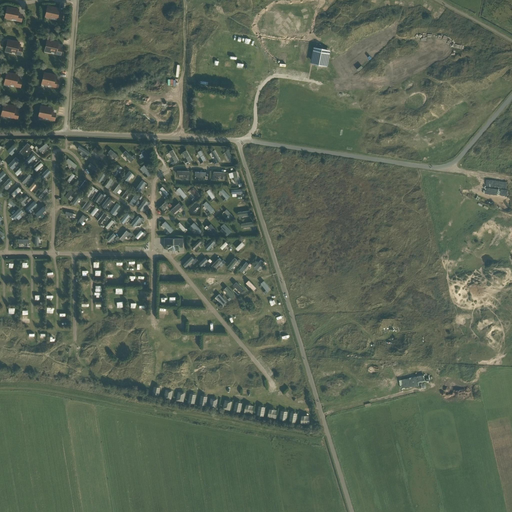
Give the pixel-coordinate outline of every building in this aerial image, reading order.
[(45,16),(45,17),(51,18),(61,21),(62,15),(58,14),(58,12),(59,9),(59,8),(51,7),(47,7),(45,16)] [(5,17),(4,18),(11,19),(21,22),(22,16),(17,15),(18,13),(18,10),(18,9),(10,8),(7,8),(6,10),(5,17)] [(44,50),(44,51),(50,53),(60,55),(62,49),(59,48),(59,47),(59,44),(58,44),(58,43),(58,42),(50,41),(47,40),(44,50)] [(5,50),(5,51),(11,53),(21,55),(22,49),(19,48),(20,47),(20,44),(19,44),(19,43),(11,41),(7,41),(5,50)] [(316,48),(313,63),(325,65),(328,50),(316,48)] [(340,56),(343,68),(352,66),(349,54),(340,56)] [(4,82),(4,84),(10,85),(20,87),(21,81),(18,81),(19,79),(19,77),(18,76),(18,75),(10,73),(10,74),(6,73),(4,82)] [(42,82),(41,84),(47,85),(57,88),(59,82),(56,81),(56,79),(57,77),(55,77),(55,76),(55,75),(47,73),(47,74),(44,73),(42,82)] [(17,119),(18,113),(15,112),(16,108),(15,108),(15,106),(7,105),(3,105),(1,114),(7,115),(7,117),(17,119)] [(52,109),(52,108),(44,106),(44,107),(40,106),(38,116),(44,117),(44,118),(54,121),(55,114),(52,114),(53,110),(52,109)] [(18,146),(14,143),(6,151),(10,155),(18,146)] [(30,146),(27,143),(19,152),(23,155),(30,146)] [(48,147),(45,143),(37,150),(40,153),(48,147)] [(105,155),(95,148),(92,151),(102,159),(105,155)] [(118,156),(110,150),(107,153),(115,159),(118,156)] [(151,160),(144,150),(141,153),(147,162),(151,160)] [(179,161),(172,150),(169,152),(174,161),(171,163),(173,165),(179,161)] [(134,160),(125,151),(122,154),(131,163),(134,160)] [(193,162),(186,151),(183,153),(188,162),(185,163),(187,166),(193,162)] [(206,161),(201,151),(197,153),(203,162),(206,161)] [(221,161),(215,151),(211,153),(217,164),(221,161)] [(228,151),(225,153),(231,164),(235,161),(228,151)] [(35,157),(32,154),(24,162),(27,165),(35,157)] [(19,161),(15,158),(8,166),(12,170),(15,167),(14,166),(19,161)] [(77,166),(68,159),(65,162),(75,169),(77,166)] [(43,165),(40,163),(33,170),(36,172),(43,165)] [(99,170),(90,164),(88,167),(97,173),(99,170)] [(151,174),(144,165),(140,168),(148,177),(151,174)] [(122,168),(118,166),(112,174),(116,177),(122,168)] [(24,169),(21,167),(14,174),(17,176),(24,169)] [(51,172),(47,169),(39,177),(42,181),(51,172)] [(189,171),(177,170),(177,174),(187,175),(187,179),(189,179),(189,171)] [(28,171),(19,180),(23,184),(32,174),(28,171)] [(133,174),(129,171),(122,180),(127,184),(130,181),(128,180),(133,174)] [(106,174),(102,172),(97,181),(100,183),(106,174)] [(114,180),(111,178),(105,187),(108,189),(114,180)] [(8,179),(2,186),(6,190),(9,187),(8,186),(12,182),(8,179)] [(35,181),(28,189),(31,191),(38,183),(35,181)] [(88,183),(84,181),(78,189),(81,192),(88,183)] [(146,184),(142,181),(135,190),(139,193),(146,184)] [(122,186),(119,183),(112,192),(116,194),(122,186)] [(94,188),(91,186),(85,194),(89,196),(91,192),(94,188)] [(169,193),(162,186),(160,188),(166,196),(169,193)] [(187,195),(179,186),(176,189),(183,198),(187,195)] [(22,190),(18,187),(11,195),(14,198),(22,190)] [(44,187),(37,195),(40,199),(48,190),(44,187)] [(201,195),(193,187),(190,189),(195,195),(194,195),(196,199),(201,195)] [(230,196),(222,188),(219,191),(226,198),(223,200),(225,202),(227,200),(226,199),(230,196)] [(74,191),(71,189),(64,197),(68,200),(74,191)] [(130,191),(127,189),(121,197),(124,199),(130,191)] [(215,197),(209,189),(207,191),(212,198),(209,200),(211,202),(213,200),(212,199),(215,197)] [(99,193),(94,201),(97,203),(103,195),(99,193)] [(139,197),(135,195),(130,201),(129,203),(133,206),(139,197)] [(28,198),(25,196),(19,202),(24,207),(31,200),(29,197),(28,198)] [(81,198),(78,196),(72,204),(75,206),(81,198)] [(108,198),(101,207),(105,209),(112,200),(108,198)] [(37,205),(34,201),(26,209),(30,214),(33,211),(32,210),(37,205)] [(91,203),(87,201),(81,209),(85,211),(91,203)] [(147,203),(144,201),(138,209),(141,211),(147,203)] [(165,201),(158,208),(161,211),(168,204),(165,201)] [(214,209),(206,201),(203,203),(211,212),(214,209)] [(179,202),(170,210),(173,213),(181,206),(184,209),(185,207),(183,204),(182,205),(179,202)] [(199,205),(197,202),(189,209),(191,212),(199,205)] [(116,204),(110,212),(112,214),(119,206),(116,204)] [(46,210),(42,207),(35,214),(38,218),(46,210)] [(99,209),(96,207),(90,214),(93,217),(99,209)] [(23,211),(20,208),(12,216),(15,219),(23,211)] [(234,217),(226,209),(224,211),(228,215),(225,217),(229,221),(234,217)] [(127,212),(120,221),(124,224),(131,215),(127,212)] [(107,216),(104,213),(97,221),(100,224),(107,216)] [(85,217),(83,215),(77,223),(79,225),(85,217)] [(137,216),(130,225),(134,228),(141,219),(137,216)] [(114,222),(111,220),(105,227),(108,230),(114,222)] [(165,220),(162,223),(168,230),(166,232),(167,234),(173,229),(165,220)] [(179,222),(176,224),(185,232),(187,230),(179,222)] [(193,222),(190,225),(199,233),(202,231),(193,222)] [(211,223),(207,225),(211,230),(209,232),(212,236),(214,234),(217,232),(211,223)] [(225,225),(222,227),(228,234),(231,231),(225,225)] [(129,233),(126,231),(119,239),(123,242),(129,233)] [(143,233),(141,231),(135,237),(138,239),(143,233)] [(116,236),(113,233),(107,240),(109,242),(116,236)] [(183,238),(164,238),(164,248),(172,250),(172,251),(172,250),(175,250),(175,251),(175,250),(183,249),(183,238)] [(199,238),(191,247),(194,249),(200,243),(202,246),(204,243),(199,238)] [(242,241),(235,247),(238,250),(244,244),(242,242),(244,240),(242,238),(240,240),(242,241)] [(212,239),(205,247),(208,250),(215,241),(212,239)] [(192,256),(183,264),(186,267),(192,261),(194,264),(198,260),(195,257),(194,258),(192,256)] [(237,260),(234,257),(226,266),(230,269),(237,260)] [(199,264),(201,266),(207,260),(210,263),(211,262),(208,259),(207,260),(205,258),(199,264)] [(221,261),(218,258),(211,265),(214,268),(221,261),(224,264),(225,263),(222,260),(221,261)] [(260,260),(254,267),(257,270),(263,263),(265,265),(266,263),(264,261),(263,262),(260,260)] [(239,270),(242,272),(248,265),(250,267),(252,265),(250,263),(249,264),(246,261),(239,270)] [(248,280),(246,282),(253,290),(254,290),(256,292),(258,290),(248,280)] [(263,280),(260,283),(266,290),(263,292),(265,294),(268,292),(267,291),(270,288),(263,280)] [(236,282),(233,284),(240,292),(241,291),(243,293),(245,291),(243,289),(236,282)] [(227,286),(223,289),(231,298),(235,295),(227,286)] [(219,293),(216,296),(223,303),(226,301),(219,293)] [(160,387),(154,386),(152,394),(158,396),(160,387)] [(173,390),(165,388),(163,397),(171,399),(173,390)] [(185,393),(177,391),(175,400),(183,401),(185,393)] [(196,394),(190,393),(187,402),(194,403),(196,394)] [(207,396),(200,395),(199,404),(205,405),(207,396)] [(218,398),(210,397),(209,406),(216,407),(218,398)] [(232,401),(224,399),(222,408),(230,410),(232,401)] [(242,403),(235,401),(233,410),(240,412),(242,403)] [(253,406),(246,404),(244,412),(251,414),(253,406)] [(276,410),(270,409),(268,417),(275,418),(276,410)]
